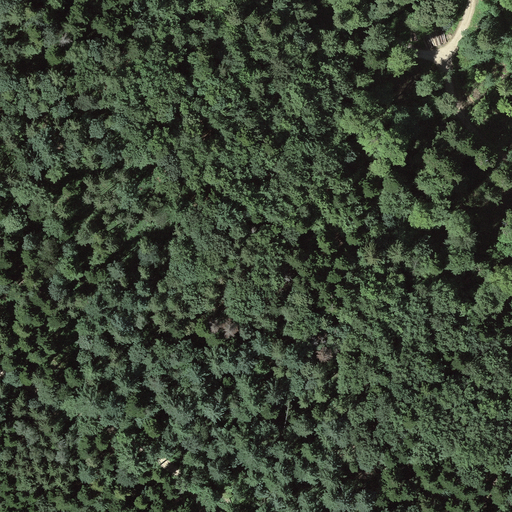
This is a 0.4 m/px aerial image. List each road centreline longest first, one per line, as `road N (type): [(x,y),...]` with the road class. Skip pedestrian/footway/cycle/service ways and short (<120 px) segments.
road 1 (track): [(0,377),(191,480)]
road 2 (track): [(450,52),(488,129),(511,156)]
